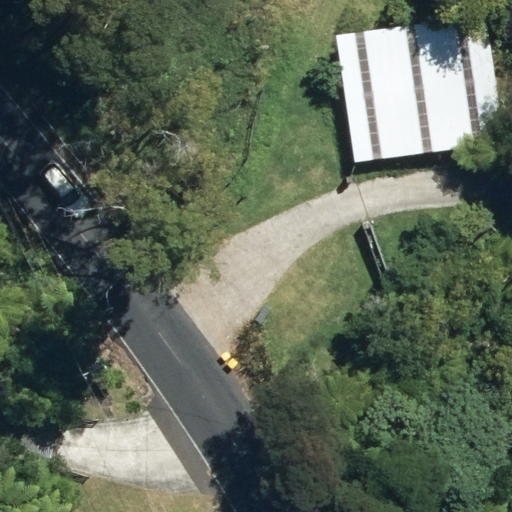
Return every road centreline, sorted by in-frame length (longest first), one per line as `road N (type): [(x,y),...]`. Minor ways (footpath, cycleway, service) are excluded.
road 1 (residential): [(0,123),(200,393),(271,511)]
road 2 (unknown): [(200,393),(319,265),(396,222),(511,205)]
